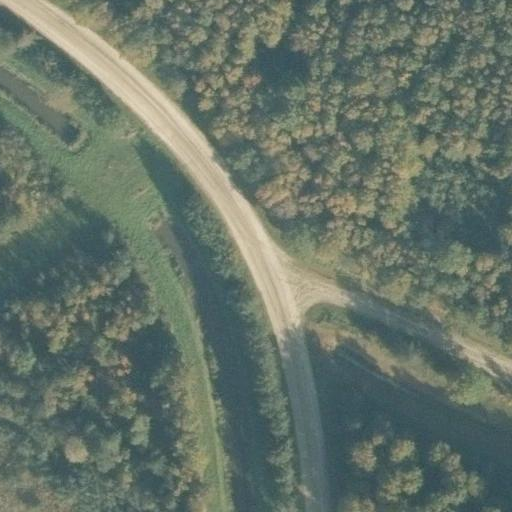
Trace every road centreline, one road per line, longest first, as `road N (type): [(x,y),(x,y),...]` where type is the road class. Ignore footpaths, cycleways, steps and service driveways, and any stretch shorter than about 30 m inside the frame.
road 1 (track): [(511,374),(267,265),(139,90),(21,0)]
road 2 (track): [(314,511),(267,265)]
